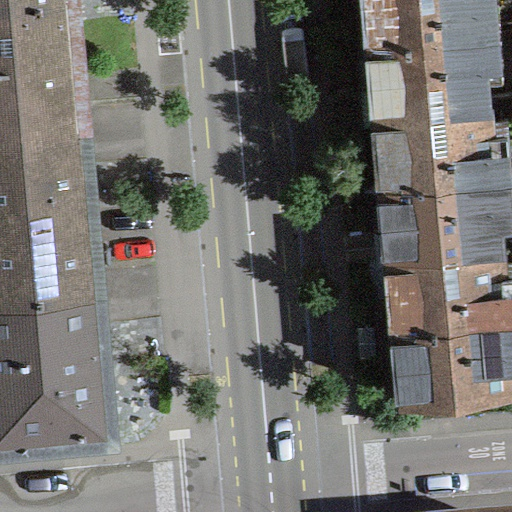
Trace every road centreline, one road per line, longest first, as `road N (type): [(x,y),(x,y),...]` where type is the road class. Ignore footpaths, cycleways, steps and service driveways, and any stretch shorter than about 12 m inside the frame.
road 1 (primary): [(229,0),(270,476)]
road 2 (residential): [(0,497),(270,476)]
road 3 (residential): [(270,476),(511,456)]
